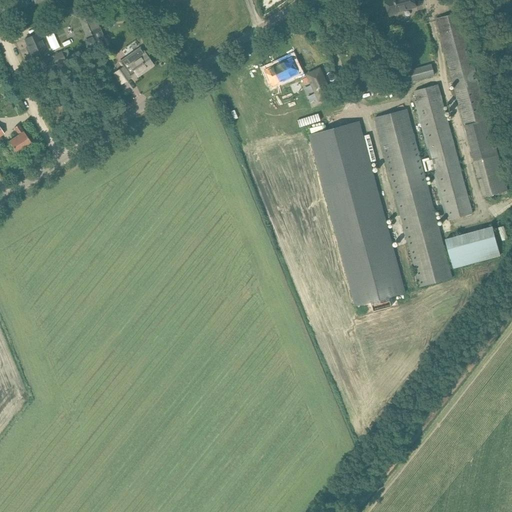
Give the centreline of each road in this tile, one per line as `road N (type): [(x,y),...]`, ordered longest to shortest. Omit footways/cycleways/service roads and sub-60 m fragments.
road 1 (unclassified): [(58,159),(299,0)]
road 2 (unclassified): [(0,35),(58,159)]
